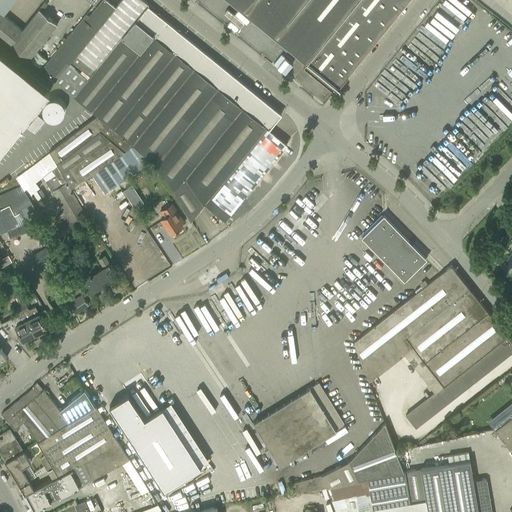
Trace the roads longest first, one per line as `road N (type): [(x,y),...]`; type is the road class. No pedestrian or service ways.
road 1 (unclassified): [(0,397),(54,352),(235,238),(325,131)]
road 2 (unknown): [(315,151),(334,209),(306,298),(311,352)]
road 3 (unclassified): [(325,131),(166,0)]
road 4 (unknown): [(511,359),(416,432),(404,426),(385,388)]
road 5 (unclassified): [(325,131),(426,0)]
road 6 (unclassified): [(446,240),(325,131)]
